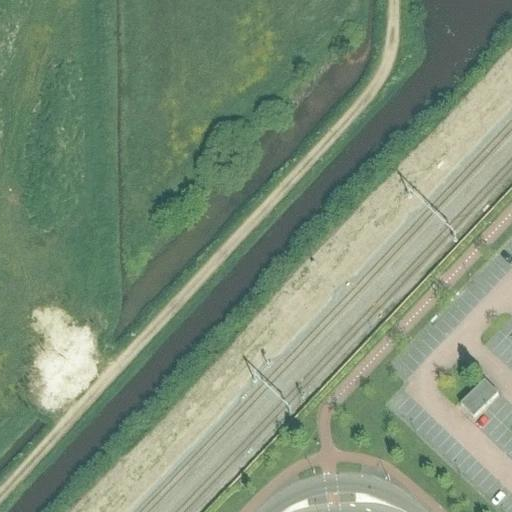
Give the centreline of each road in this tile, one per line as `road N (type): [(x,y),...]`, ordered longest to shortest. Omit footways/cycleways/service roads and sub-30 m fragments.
road 1 (track): [(392,0),(389,60),(363,103),(0,495)]
road 2 (tertiary): [(413,511),(377,490),(344,484),(292,496),(273,511)]
